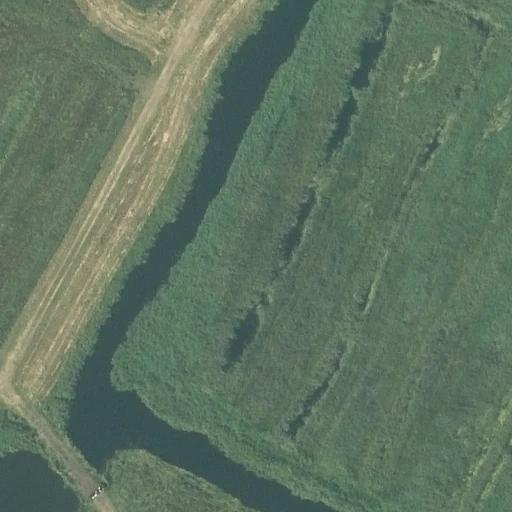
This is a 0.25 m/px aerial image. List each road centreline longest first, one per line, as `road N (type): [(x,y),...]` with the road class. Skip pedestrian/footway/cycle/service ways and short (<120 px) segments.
road 1 (track): [(208,0),(0,387)]
road 2 (track): [(4,381),(104,511)]
